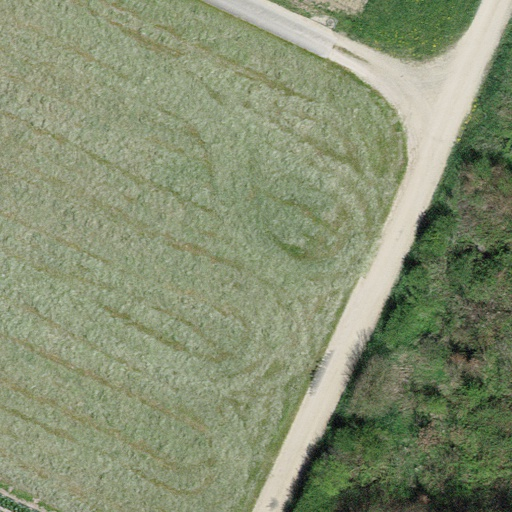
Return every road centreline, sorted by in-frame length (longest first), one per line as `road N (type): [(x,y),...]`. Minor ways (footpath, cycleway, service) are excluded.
road 1 (track): [(452,104),(266,511)]
road 2 (track): [(230,0),(452,104)]
